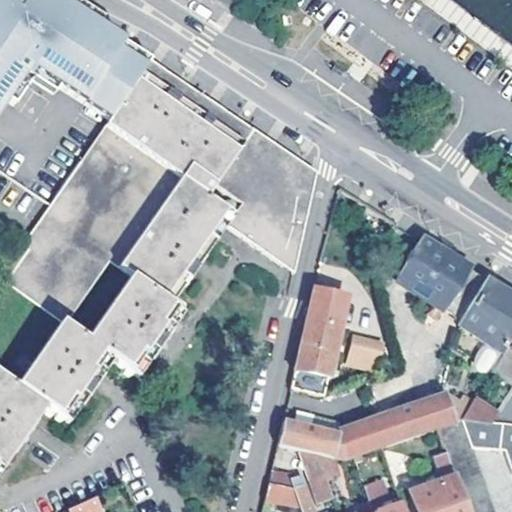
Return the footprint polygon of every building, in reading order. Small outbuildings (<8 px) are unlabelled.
[(136,79),(145,64),(130,54),(45,0),(0,0),(0,110),(19,81),(23,83),(27,76),(103,127),(136,79)] [(314,175),(145,64),(136,79),(148,86),(155,92),(164,97),(166,98),(242,149),(279,174),(296,185),(278,268),(291,277),(314,175)] [(172,182),(207,201),(215,190),(242,149),(166,98),(155,92),(148,86),(136,79),(103,127),(100,132),(172,182)] [(58,329),(103,266),(110,271),(122,254),(157,204),(172,182),(100,132),(77,167),(50,206),(50,207),(27,251),(0,289),(58,329)] [(62,157),(30,135),(21,148),(53,170),(62,157)] [(279,174),(242,149),(215,190),(240,208),(232,219),(224,231),(278,268),(296,185),(279,174)] [(157,204),(217,242),(221,236),(224,231),(232,219),(207,201),(172,182),(157,204)] [(126,282),(168,311),(201,264),(217,242),(157,204),(122,254),(110,271),(126,282)] [(0,289),(27,251),(21,247),(14,243),(0,263),(0,289)] [(428,303),(450,269),(435,260),(414,293),(428,303)] [(503,350),(511,336),(511,299),(503,294),(465,270),(448,296),(442,292),(437,299),(444,303),(439,310),(503,350)] [(126,282),(82,346),(110,366),(121,373),(119,380),(122,382),(128,378),(135,382),(159,347),(179,319),(168,311),(126,282)] [(321,399),(338,327),(305,319),(288,391),(321,399)] [(58,329),(14,389),(44,411),(68,427),(101,379),(110,366),(82,346),(58,329)] [(345,366),(375,373),(383,341),(353,334),(345,366)] [(511,336),(503,350),(496,363),(502,367),(510,355),(511,356),(511,336)] [(0,379),(0,468),(3,471),(34,427),(44,411),(14,389),(0,379)] [(459,402),(440,391),(437,399),(447,427),(458,423),(472,401),(476,394),(464,388),(459,402)] [(472,401),(458,423),(488,427),(495,416),(472,401)] [(498,427),(511,428),(511,406),(498,427)] [(316,457),(331,461),(341,464),(350,460),(379,451),(407,441),(398,413),(350,429),(351,431),(337,438),(316,432),(281,424),(276,448),(306,455),(316,457)] [(340,428),(319,423),(316,432),(337,438),(340,428)] [(491,511),(471,450),(511,452),(511,428),(498,427),(488,427),(458,423),(447,427),(435,432),(443,455),(463,511),(491,511)] [(407,441),(379,451),(386,472),(414,462),(410,453),(424,448),(420,437),(407,441)] [(307,483),(315,508),(331,501),(325,484),(316,457),(306,455),(314,480),(307,483)] [(407,495),(412,511),(463,511),(443,455),(432,459),(440,484),(407,495)] [(325,484),(337,479),(331,461),(316,457),(325,484)] [(261,509),(297,508),(292,492),(267,486),(261,509)] [(399,511),(398,506),(383,511),(379,511),(370,486),(361,490),(366,505),(368,511),(399,511)] [(311,511),(302,487),(292,492),(297,508),(298,511),(311,511)] [(66,511),(100,511),(101,511),(95,498),(66,511)]
